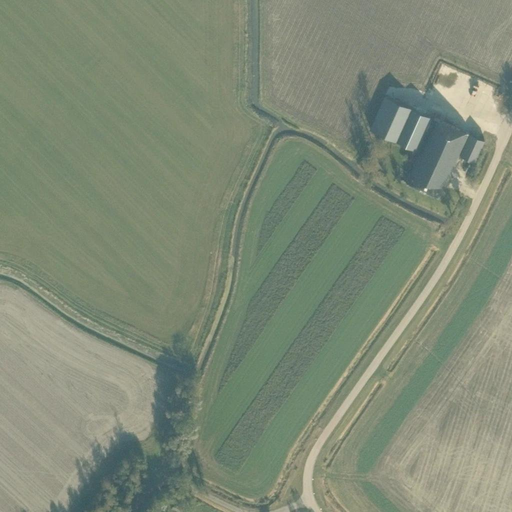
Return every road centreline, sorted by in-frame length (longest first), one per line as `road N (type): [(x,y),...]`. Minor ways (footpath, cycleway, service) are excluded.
road 1 (unclassified): [(308,498),(315,448),(429,286),(511,121)]
road 2 (unclassified): [(132,511),(152,486),(172,482),(241,511)]
